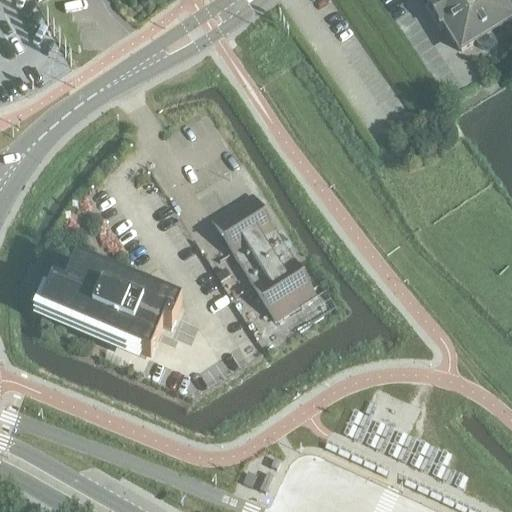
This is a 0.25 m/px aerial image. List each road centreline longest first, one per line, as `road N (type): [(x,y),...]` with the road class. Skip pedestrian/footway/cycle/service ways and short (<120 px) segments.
road 1 (tertiary): [(3,181),(34,143),(144,67)]
road 2 (secondary): [(128,511),(0,442)]
road 3 (tertiary): [(246,3),(211,12),(165,41),(144,67)]
road 4 (tertiary): [(144,67),(226,27),(246,3)]
